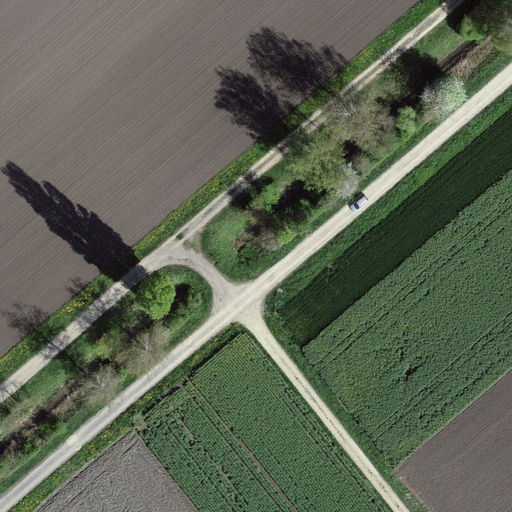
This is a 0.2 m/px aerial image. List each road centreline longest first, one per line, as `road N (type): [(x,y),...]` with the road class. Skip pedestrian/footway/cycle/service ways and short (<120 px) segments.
road 1 (track): [(462,0),(0,391)]
road 2 (track): [(232,296),(511,57)]
road 3 (track): [(232,296),(0,505)]
road 4 (track): [(405,511),(232,296)]
